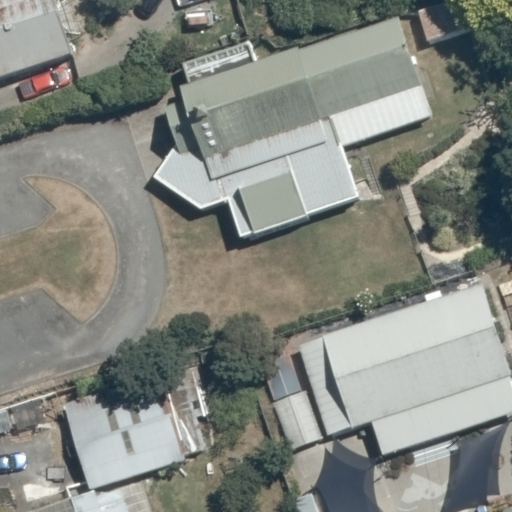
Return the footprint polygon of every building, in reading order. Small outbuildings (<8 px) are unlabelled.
[(0,0),(0,79),(74,55),(55,0),(0,0)] [(428,44),(473,30),(463,0),(458,0),(418,13),(428,44)] [(252,42),(183,64),(189,85),(179,88),(184,103),(164,109),(177,146),(153,179),(201,212),(229,202),(240,240),(254,235),(255,238),(310,220),(309,217),(361,200),(344,148),(434,116),(400,18),(301,52),(300,49),(259,63),(252,42)] [(371,425),(382,459),(511,416),(511,382),(511,378),(511,377),(511,373),(483,286),(299,348),(313,391),(274,404),(290,452),(371,425)] [(274,401),(303,391),(291,356),(262,365),(274,401)] [(78,424),(99,494),(189,467),(168,397),(78,424)] [(79,509),(79,511),(131,511),(126,494),(79,509)]
